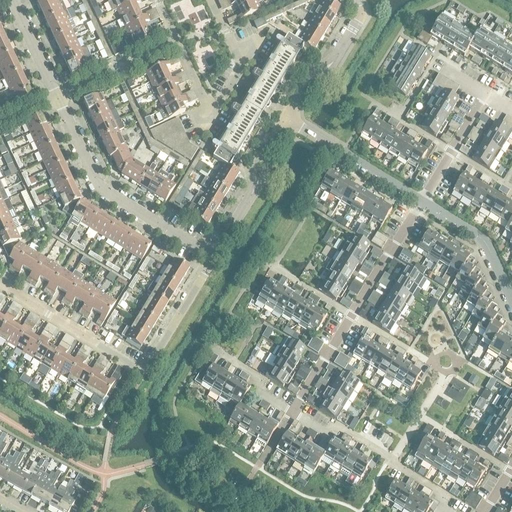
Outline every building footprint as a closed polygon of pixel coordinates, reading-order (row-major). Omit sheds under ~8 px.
[(37,3),(41,11),(59,3),(57,0),(40,0),(36,2),(36,3),(37,3)] [(113,0),(112,1),(116,9),(113,10),(114,11),(137,0),(113,0)] [(117,11),(121,19),(138,11),(135,5),(142,2),(140,0),(137,0),(114,11),(114,13),(117,11)] [(234,0),(228,3),(230,6),(236,3),(239,9),(256,1),(255,0),(234,0)] [(322,0),(318,7),(335,17),(335,16),(341,6),(338,0),(337,0),(331,3),(327,0),(322,0)] [(260,9),(256,1),(239,9),(242,15),(235,18),(237,22),(263,9),(263,8),(260,9)] [(45,21),(63,12),(59,3),(41,11),(45,20),(45,21)] [(463,15),(466,10),(459,6),(456,10),(463,15)] [(318,7),(313,16),(329,26),(335,17),(318,7)] [(66,11),(63,12),(45,21),(49,30),(71,20),(66,11)] [(141,17),(138,11),(121,19),(124,27),(122,28),(122,30),(149,17),(147,14),(141,17)] [(307,24),(324,34),(329,26),(313,16),(307,24)] [(446,46),(458,27),(441,16),(436,24),(434,28),(426,24),(417,39),(427,45),(431,37),(446,46)] [(126,30),(129,38),(147,30),(144,23),(150,20),(149,17),(122,30),(123,31),(126,30)] [(254,23),(257,29),(266,25),(263,19),(254,23)] [(501,28),(504,23),(497,19),(494,23),(501,28)] [(54,39),(75,29),(75,27),(73,21),(71,20),(49,30),(54,39)] [(305,28),(302,33),(319,43),(324,35),(325,34),(324,34),(307,24),(303,22),(301,26),(305,28)] [(464,57),(468,50),(475,37),(458,27),(446,46),(464,57)] [(58,48),(76,40),(74,35),(77,33),(75,29),(54,39),(53,39),(53,40),(54,39),(58,48)] [(490,63),(502,43),(480,29),(475,37),(468,50),(490,63)] [(130,47),(131,49),(158,36),(156,33),(150,36),(147,30),(129,38),(133,45),(130,47)] [(303,46),(314,52),(319,43),(302,33),(297,41),(297,42),(304,46),(303,46)] [(267,106),(303,46),(304,46),(297,42),(297,41),(287,35),(250,96),(254,99),(254,100),(250,97),(212,158),(222,164),(222,163),(229,167),(266,107),(262,105),(262,104),(267,106)] [(62,57),(80,49),(76,40),(58,48),(62,57)] [(511,49),(502,43),(490,63),(511,76),(511,49)] [(0,47),(0,58),(12,53),(8,44),(0,47)] [(413,45),(407,55),(424,66),(431,55),(413,45)] [(67,67),(85,59),(90,56),(85,47),(80,49),(62,57),(62,58),(63,58),(67,67)] [(0,69),(16,62),(12,53),(0,58),(0,69)] [(407,55),(400,65),(418,76),(424,66),(407,55)] [(473,57),(470,61),(478,66),(481,62),(473,57)] [(70,76),(71,77),(92,67),(90,63),(87,64),(85,59),(67,67),(71,76),(70,76)] [(0,69),(0,70),(4,79),(21,72),(16,62),(0,69)] [(169,62),(143,74),(144,76),(147,75),(150,82),(168,74),(165,68),(171,65),(169,62)] [(412,86),(418,76),(400,65),(396,63),(390,73),(394,76),(412,86)] [(4,79),(9,88),(25,81),(21,72),(4,79)] [(171,80),(168,74),(150,82),(154,90),(151,91),(152,93),(178,80),(177,77),(171,80)] [(432,85),(437,88),(444,77),(438,74),(432,85)] [(405,97),(412,86),(394,76),(388,86),(405,97)] [(441,90),(442,91),(449,80),(444,77),(437,88),(441,90)] [(159,101),(179,91),(177,85),(180,83),(178,80),(152,93),(152,94),(155,93),(159,101)] [(442,91),(448,94),(454,83),(449,80),(442,91)] [(9,88),(13,98),(29,90),(25,81),(9,88)] [(426,93),(431,84),(426,81),(421,90),(426,93)] [(459,86),(454,83),(448,94),(453,97),(459,86)] [(34,100),(29,90),(13,98),(17,107),(34,100)] [(448,94),(442,91),(441,90),(435,99),(452,110),(453,108),(458,100),(453,97),(448,94)] [(182,97),(179,91),(159,101),(163,109),(160,110),(160,111),(187,99),(186,96),(182,97)] [(83,103),(88,112),(105,103),(101,94),(83,102),(83,103)] [(187,99),(160,111),(161,113),(164,112),(168,120),(185,111),(182,105),(188,102),(187,99)] [(435,99),(430,108),(447,119),(451,112),(457,115),(459,111),(453,108),(452,110),(435,99)] [(110,101),(105,103),(88,112),(92,120),(115,110),(110,101)] [(445,123),(447,119),(430,108),(426,106),(426,107),(427,107),(426,109),(424,110),(422,113),(422,114),(421,116),(421,115),(420,116),(424,118),(444,130),(447,124),(445,123)] [(380,124),(375,120),(380,112),(376,109),(360,135),(370,141),(380,124)] [(119,119),(115,110),(92,120),(91,121),(92,121),(96,130),(119,119)] [(511,118),(506,115),(500,126),(505,129),(511,118)] [(41,116),(25,124),(29,133),(46,126),(41,116)] [(187,144),(177,120),(178,120),(178,118),(150,131),(153,139),(190,161),(198,149),(197,149),(197,150),(187,144)] [(440,135),(444,130),(424,118),(418,127),(435,138),(438,134),(440,135)] [(100,139),(118,131),(123,129),(119,119),(96,130),(100,139)] [(506,142),(511,133),(510,132),(505,129),(495,122),(492,126),(489,125),(486,130),(506,142)] [(389,129),(380,124),(370,141),(379,147),(389,129)] [(50,135),(46,126),(29,133),(34,142),(50,135)] [(379,147),(388,152),(399,135),(389,129),(379,147)] [(485,138),(483,141),(500,152),(506,142),(486,130),(483,136),(485,138)] [(123,140),(118,131),(100,139),(100,140),(101,140),(105,148),(123,140)] [(34,142),(38,152),(54,144),(50,135),(34,142)] [(388,152),(397,158),(408,140),(399,135),(388,152)] [(105,148),(109,158),(127,149),(123,140),(105,148)] [(397,158),(406,163),(417,146),(408,140),(397,158)] [(476,152),(477,150),(494,161),(500,152),(483,141),(479,148),(473,145),(471,149),(476,152)] [(59,153),(54,144),(38,152),(42,161),(59,153)] [(427,152),(417,146),(406,163),(416,169),(427,152)] [(131,158),(127,149),(109,158),(109,159),(112,158),(117,168),(121,171),(119,175),(120,175),(139,186),(149,169),(131,158)] [(477,150),(476,152),(472,160),(489,170),(494,161),(477,150)] [(42,161),(47,170),(63,163),(59,153),(42,161)] [(68,172),(63,163),(47,170),(51,180),(68,172)] [(222,164),(217,172),(234,183),(239,174),(240,174),(229,167),(222,163),(222,164)] [(9,171),(3,174),(5,178),(17,173),(13,164),(6,166),(9,171)] [(139,186),(147,192),(158,175),(149,169),(139,186)] [(160,171),(158,175),(147,192),(156,197),(155,197),(156,197),(169,175),(165,172),(164,174),(160,171)] [(330,195),(340,178),(330,171),(321,186),(326,189),(324,192),(330,195)] [(72,181),(68,172),(51,180),(55,189),(72,181)] [(228,191),(234,183),(217,172),(212,181),(228,191)] [(452,192),(462,197),(472,180),(463,174),(452,192)] [(156,197),(165,202),(175,186),(170,183),(174,178),(169,175),(156,197)] [(340,201),(350,184),(340,178),(330,195),(322,207),(319,212),(324,215),(327,210),(334,198),(340,201)] [(462,197),(471,203),(481,186),(472,180),(462,197)] [(55,189),(59,197),(76,189),(72,181),(55,189)] [(212,181),(206,190),(223,200),(228,191),(229,192),(229,191),(228,191),(212,181)] [(361,190),(350,184),(340,201),(350,207),(361,190)] [(471,203),(480,208),(491,191),(481,186),(471,203)] [(81,200),(76,189),(59,197),(64,208),(62,212),(71,217),(80,202),(80,200),(81,200)] [(218,208),(223,200),(206,190),(201,198),(218,208)] [(361,190),(350,207),(360,214),(371,197),(361,190)] [(500,197),(491,191),(480,208),(489,214),(500,197)] [(360,214),(371,220),(381,203),(371,197),(360,214)] [(489,214),(498,220),(509,202),(500,197),(489,214)] [(218,209),(218,208),(201,198),(196,207),(212,217),(217,209),(218,209)] [(0,214),(12,209),(8,200),(0,203),(0,214)] [(89,207),(80,202),(71,217),(80,223),(89,207)] [(511,218),(511,204),(509,202),(498,220),(508,225),(511,218)] [(392,209),(381,203),(371,220),(381,226),(392,209)] [(207,226),(212,217),(196,207),(191,204),(185,213),(207,227),(208,226),(207,226)] [(80,223),(89,228),(98,213),(89,207),(80,223)] [(16,217),(12,209),(0,214),(0,226),(11,221),(18,217),(18,216),(16,217)] [(107,218),(98,213),(89,228),(97,233),(107,218)] [(116,223),(107,218),(97,233),(106,239),(116,223)] [(12,222),(11,221),(0,226),(0,237),(13,231),(10,223),(12,222)] [(124,229),(116,223),(106,239),(115,244),(124,229)] [(124,229),(115,244),(124,249),(133,234),(124,229)] [(365,230),(363,232),(360,237),(365,240),(369,233),(365,230)] [(3,247),(18,241),(20,240),(19,238),(17,239),(13,231),(0,237),(0,242),(3,248),(3,247)] [(377,232),(373,237),(384,244),(387,239),(377,232)] [(428,232),(417,249),(423,252),(421,254),(422,256),(426,259),(438,238),(428,232)] [(142,239),(133,234),(124,249),(132,255),(142,239)] [(352,235),(347,244),(366,257),(369,251),(367,249),(369,245),(352,235)] [(384,244),(373,237),(370,243),(381,249),(384,244)] [(438,261),(440,259),(448,244),(438,238),(426,259),(429,261),(431,260),(433,258),(438,261)] [(141,260),(151,245),(142,239),(132,255),(141,260)] [(19,243),(18,241),(3,247),(8,258),(9,259),(14,262),(12,266),(11,265),(8,271),(13,273),(28,248),(29,248),(30,247),(28,246),(27,248),(19,243)] [(336,252),(341,254),(358,264),(360,266),(366,257),(347,244),(342,242),(336,252)] [(443,264),(448,267),(459,250),(448,244),(440,259),(445,262),(443,264)] [(22,267),(27,270),(38,252),(37,251),(36,253),(29,248),(28,248),(13,273),(17,276),(21,271),(20,271),(22,267)] [(403,249),(400,254),(411,260),(414,255),(403,249)] [(469,257),(459,250),(448,267),(458,273),(459,274),(469,257)] [(39,253),(38,252),(27,270),(31,273),(29,276),(26,281),(30,284),(46,259),(38,254),(39,253)] [(358,264),(341,254),(335,263),(352,273),(353,272),(358,264)] [(411,260),(400,254),(397,259),(408,266),(411,260)] [(474,260),(469,257),(459,274),(458,273),(455,280),(464,285),(474,268),(471,266),(474,260)] [(53,264),(46,259),(30,284),(35,287),(38,282),(37,281),(40,278),(44,281),(55,262),(54,262),(53,264)] [(173,259),(168,268),(184,278),(189,269),(173,259)] [(325,270),(329,273),(347,283),(351,275),(357,279),(359,275),(353,272),(352,273),(335,263),(331,260),(325,270)] [(57,263),(55,262),(44,281),(49,284),(47,287),(46,287),(43,292),(48,295),(63,270),(56,265),(57,263)] [(168,268),(163,277),(178,286),(184,278),(168,268)] [(397,276),(417,288),(423,278),(406,268),(403,272),(401,270),(397,276)] [(460,291),(469,297),(480,280),(476,278),(480,272),(474,268),(464,285),(460,291)] [(71,274),(63,270),(48,295),(52,298),(55,292),(57,289),(62,291),(73,273),(72,272),(71,274)] [(74,274),(73,273),(62,291),(67,294),(64,298),(61,303),(65,306),(81,280),(73,276),(74,274)] [(347,283),(329,273),(324,282),(344,293),(347,288),(344,286),(347,283)] [(397,283),(394,287),(411,297),(417,288),(397,276),(394,281),(397,283)] [(173,295),(178,286),(163,277),(157,285),(173,295)] [(277,286),(266,303),(264,306),(273,311),(285,291),(281,288),(287,280),(282,277),(277,286)] [(277,286),(269,280),(264,278),(261,284),(265,286),(258,298),(266,303),(277,286)] [(88,285),(81,280),(65,306),(70,308),(73,303),(75,299),(79,302),(91,284),(89,283),(88,285)] [(486,284),(480,280),(469,297),(466,303),(475,309),(485,292),(482,290),(486,284)] [(324,282),(318,291),(335,301),(338,297),(340,299),(344,293),(324,282)] [(78,313),(83,316),(98,291),(91,287),(92,285),(91,284),(79,302),(84,305),(82,308),(81,308),(78,313)] [(157,285),(152,294),(168,304),(173,295),(157,285)] [(390,294),(384,290),(382,294),(388,298),(389,296),(406,306),(411,297),(394,287),(390,294)] [(105,296),(98,291),(83,316),(87,319),(90,314),(92,310),(97,313),(108,295),(107,294),(105,296)] [(281,316),(282,316),(293,296),(285,291),(273,311),(281,316)] [(471,315),(480,321),(491,304),(487,302),(491,295),(485,292),(475,309),(471,315)] [(162,312),(168,304),(152,294),(147,303),(162,312)] [(292,318),(299,323),(310,306),(312,302),(315,297),(311,294),(305,303),(302,301),(291,318),(292,318)] [(100,327),(116,302),(108,297),(109,295),(108,295),(97,313),(101,316),(99,319),(95,324),(100,327)] [(302,301),(293,296),(282,316),(290,321),(292,318),(291,318),(302,301)] [(388,298),(383,305),(400,315),(406,306),(389,296),(388,298)] [(147,303),(141,312),(157,321),(162,312),(147,303)] [(496,307),(491,304),(480,321),(476,327),(486,333),(496,316),(493,313),(496,307)] [(378,307),(375,313),(394,325),(400,315),(383,305),(381,309),(378,307)] [(318,311),(310,306),(299,323),(308,328),(318,311)] [(0,333),(13,312),(8,309),(5,315),(6,315),(4,318),(0,316),(0,333)] [(308,328),(316,333),(326,316),(318,311),(308,328)] [(18,315),(13,312),(0,333),(0,338),(5,342),(4,344),(5,345),(16,326),(12,323),(14,320),(18,315)] [(141,312),(136,320),(151,330),(157,321),(141,312)] [(389,334),(394,325),(375,313),(372,318),(374,320),(372,324),(389,334)] [(482,339),(491,344),(498,333),(498,334),(502,328),(498,325),(502,319),(496,316),(486,333),(482,339)] [(8,343),(15,348),(30,323),(26,320),(23,325),(23,326),(21,329),(16,326),(5,345),(6,345),(8,343)] [(146,339),(151,330),(136,320),(131,329),(146,339)] [(35,326),(30,323),(15,348),(22,352),(21,354),(22,355),(34,337),(29,334),(31,331),(32,331),(35,326)] [(267,339),(272,330),(267,327),(262,336),(267,339)] [(131,329),(125,338),(141,348),(146,339),(131,329)] [(38,340),(34,337),(22,355),(24,356),(25,354),(32,359),(48,333),(43,331),(40,336),(41,336),(38,340)] [(52,336),(48,333),(32,359),(40,363),(39,365),(40,366),(51,348),(47,345),(49,341),(49,342),(52,336)] [(508,340),(498,334),(498,333),(491,344),(487,350),(498,357),(508,340)] [(313,337),(310,342),(320,349),(324,343),(313,337)] [(363,338),(352,355),(361,360),(371,343),(363,338)] [(282,349),(300,360),(301,358),(306,350),(288,339),(282,349)] [(508,363),(511,356),(511,342),(508,340),(498,357),(505,361),(504,363),(507,365),(508,363)] [(43,365),(50,369),(65,344),(61,341),(58,347),(56,350),(51,348),(40,366),(41,367),(43,365)] [(321,349),(310,342),(307,347),(317,354),(321,349)] [(379,348),(371,343),(361,360),(369,365),(379,348)] [(70,347),(65,344),(50,369),(57,374),(56,376),(58,377),(69,358),(64,355),(66,352),(67,352),(70,347)] [(274,356),(277,358),(294,369),(298,362),(304,365),(306,361),(301,358),(300,360),(282,349),(279,347),(274,356)] [(388,353),(379,348),(369,365),(377,370),(388,353)] [(60,375),(67,380),(83,355),(78,352),(75,357),(76,358),(73,361),(69,358),(58,377),(59,377),(60,375)] [(340,353),(336,358),(347,365),(350,360),(340,353)] [(396,358),(388,353),(377,370),(385,375),(396,358)] [(215,363),(218,357),(213,354),(210,360),(215,363)] [(74,386),(75,387),(86,369),(82,366),(84,363),(87,358),(83,355),(67,380),(75,385),(74,386)] [(271,367),(291,380),(294,374),(292,372),(294,369),(277,358),(271,367)] [(404,363),(396,358),(385,375),(383,379),(391,384),(394,380),(404,363)] [(347,365),(336,359),(333,363),(344,370),(347,365)] [(77,386),(85,391),(100,366),(96,363),(92,368),(93,368),(91,372),(86,369),(75,387),(76,388),(77,386)] [(194,382),(196,383),(201,386),(202,383),(211,388),(222,371),(208,363),(205,368),(203,367),(194,382)] [(412,368),(404,363),(394,380),(402,385),(412,368)] [(91,397),(92,398),(104,380),(99,377),(101,373),(102,374),(105,368),(100,366),(85,391),(92,395),(91,397)] [(271,367),(265,377),(283,387),(285,384),(288,385),(291,380),(271,367)] [(412,368),(402,385),(410,390),(417,379),(421,382),(425,376),(412,368)] [(209,392),(218,398),(231,377),(222,371),(211,388),(209,392)] [(333,380),(353,392),(359,383),(342,372),(339,376),(337,375),(333,380)] [(108,382),(104,380),(92,398),(94,399),(95,397),(103,402),(118,376),(113,373),(110,379),(108,382)] [(472,375),(468,382),(468,383),(469,383),(473,385),(473,386),(478,379),(477,379),(473,376),(472,375)] [(231,377),(218,398),(227,403),(230,400),(240,383),(231,377)] [(491,379),(485,389),(490,391),(496,382),(491,379)] [(347,401),(353,392),(333,380),(330,386),(333,387),(330,391),(347,401)] [(241,403),(246,394),(250,389),(240,383),(230,400),(239,405),(241,403)] [(485,390),(480,397),(486,400),(490,394),(485,390)] [(330,391),(326,398),(320,395),(318,399),(324,402),(325,400),(342,411),(347,401),(330,391)] [(511,404),(505,400),(500,397),(494,407),(499,410),(511,417),(511,404)] [(325,400),(324,402),(319,410),(336,420),(342,411),(325,400)] [(250,408),(241,403),(239,405),(229,422),(238,428),(250,408)] [(247,433),(259,414),(250,408),(238,428),(247,433)] [(511,417),(499,410),(493,419),(510,429),(511,427),(511,426),(511,417)] [(256,439),(266,445),(278,425),(284,414),(280,412),(274,423),(268,419),(256,439)] [(247,433),(256,439),(268,419),(259,414),(247,433)] [(493,419),(488,428),(505,438),(509,431),(511,432),(511,427),(510,429),(493,419)] [(419,439),(423,442),(414,457),(422,462),(435,441),(428,437),(434,428),(427,425),(419,439)] [(505,438),(488,428),(482,437),(502,449),(505,444),(502,442),(505,438)] [(276,451),(285,457),(297,437),(288,431),(276,451)] [(285,457),(294,462),(306,442),(297,437),(285,457)] [(476,447),(493,457),(496,453),(498,455),(502,449),(482,437),(476,447)] [(330,445),(324,454),(325,454),(323,456),(323,457),(332,462),(342,445),(333,439),(330,445)] [(435,441),(422,462),(430,467),(433,463),(443,446),(435,441)] [(294,462),(304,468),(316,448),(306,442),(294,462)] [(332,462),(341,468),(352,451),(342,445),(332,462)] [(451,451),(443,446),(433,463),(441,468),(451,451)] [(313,474),(323,457),(323,456),(325,454),(324,454),(316,448),(304,468),(313,474)] [(341,468),(351,473),(361,456),(352,451),(341,468)] [(451,451),(441,468),(449,473),(460,456),(451,451)] [(20,453),(17,459),(4,482),(13,487),(22,470),(17,467),(24,455),(20,453)] [(371,470),(375,465),(361,456),(351,473),(360,479),(367,468),(371,470)] [(468,461),(460,456),(449,473),(457,478),(468,461)] [(0,468),(0,479),(4,482),(17,459),(13,457),(9,463),(4,460),(0,468)] [(13,487),(22,491),(37,465),(37,464),(38,462),(35,460),(33,462),(27,473),(22,470),(13,487)] [(457,478),(466,483),(476,466),(468,461),(457,478)] [(37,465),(22,491),(31,496),(40,480),(35,477),(41,467),(37,465)] [(484,471),(476,466),(466,483),(474,488),(484,471)] [(31,496),(40,501),(55,474),(51,472),(45,483),(40,480),(31,496)] [(40,501),(49,506),(58,490),(53,487),(60,475),(56,472),(55,474),(40,501)] [(74,482),(70,489),(58,511),(59,511),(69,511),(71,509),(75,511),(77,511),(86,497),(79,494),(76,500),(71,497),(78,485),(81,479),(77,477),(74,482)] [(384,498),(394,504),(404,487),(390,478),(387,484),(391,487),(384,498)] [(409,478),(404,487),(394,504),(403,510),(413,493),(408,489),(414,481),(409,478)] [(49,506),(58,511),(70,489),(74,482),(70,480),(65,489),(60,486),(58,490),(49,506)] [(468,498),(478,504),(482,499),(471,492),(468,498)] [(403,510),(406,511),(414,511),(423,498),(413,493),(403,510)] [(414,511),(427,511),(429,510),(432,511),(433,511),(437,507),(423,498),(414,511)] [(478,504),(468,498),(465,503),(475,509),(478,504)]
